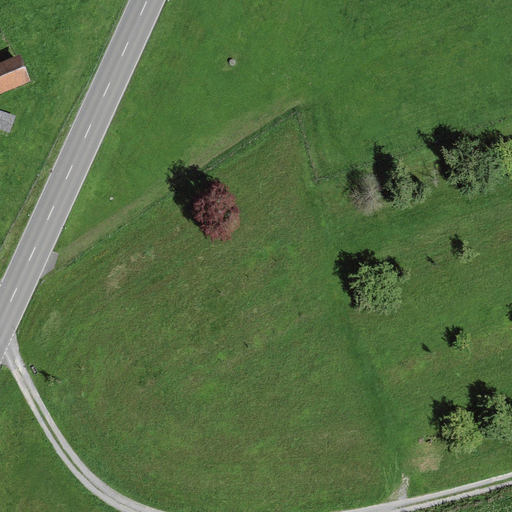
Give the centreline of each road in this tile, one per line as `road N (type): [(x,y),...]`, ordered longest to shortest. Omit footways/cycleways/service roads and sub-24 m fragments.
road 1 (secondary): [(0,328),(151,0)]
road 2 (track): [(294,101),(60,261),(29,263)]
road 3 (track): [(0,333),(80,477),(134,511)]
road 4 (track): [(390,511),(511,480)]
